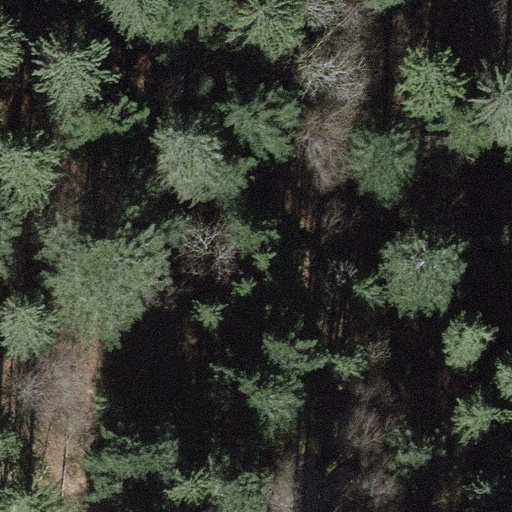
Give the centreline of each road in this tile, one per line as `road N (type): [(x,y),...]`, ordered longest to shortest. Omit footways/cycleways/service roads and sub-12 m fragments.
road 1 (track): [(202,0),(271,154),(321,232),(465,382),(511,419)]
road 2 (track): [(10,0),(43,235),(58,447),(95,511)]
